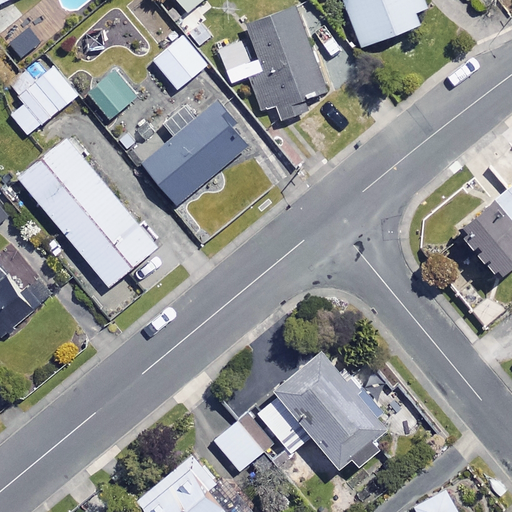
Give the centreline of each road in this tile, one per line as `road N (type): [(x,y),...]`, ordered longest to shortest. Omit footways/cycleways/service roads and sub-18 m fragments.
road 1 (residential): [(0,491),(331,216)]
road 2 (residential): [(331,216),(511,435)]
road 3 (residential): [(331,216),(511,74)]
